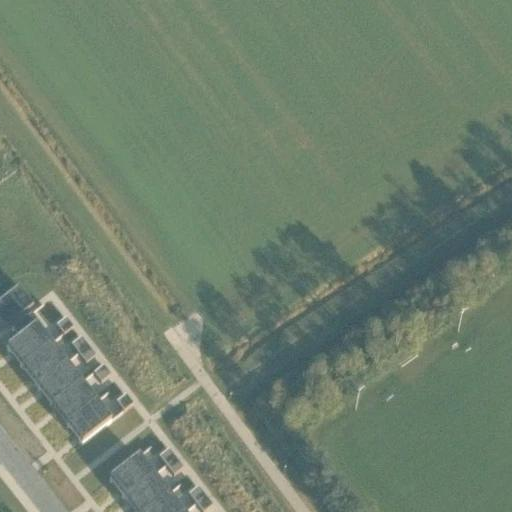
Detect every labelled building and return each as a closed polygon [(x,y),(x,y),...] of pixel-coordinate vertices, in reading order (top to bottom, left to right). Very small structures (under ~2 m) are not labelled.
[(18,290),(0,303),(0,326),(4,332),(33,310),(32,309),(18,290)] [(19,343),(6,353),(21,372),(50,349),(36,331),(39,328),(31,318),(11,334),(19,343)] [(65,323),(55,330),(63,340),(73,332),(65,323)] [(73,332),(63,340),(71,350),(80,342),(73,332)] [(50,349),(21,372),(36,391),(65,369),(50,349)] [(95,361),(85,369),(93,378),(102,370),(95,361)] [(65,369),(36,391),(51,411),(80,388),(65,369)] [(102,370),(93,378),(100,388),(110,380),(102,370)] [(80,388),(51,411),(66,430),(95,407),(80,388)] [(125,399),(115,407),(123,417),(132,409),(133,409),(125,399)] [(95,407),(66,430),(81,449),(110,426),(95,407)] [(168,454),(158,462),(165,471),(175,464),(168,454)] [(138,461),(108,484),(124,504),(153,481),(138,461)] [(175,464),(165,471),(173,481),(182,473),(183,473),(175,464)] [(153,481),(124,504),(130,511),(152,511),(168,500),(153,481)] [(197,492),(187,499),(195,509),(205,501),(197,492)] [(177,511),(168,500),(152,511),(177,511)] [(205,501),(195,509),(197,511),(210,511),(212,511),(205,501)]
